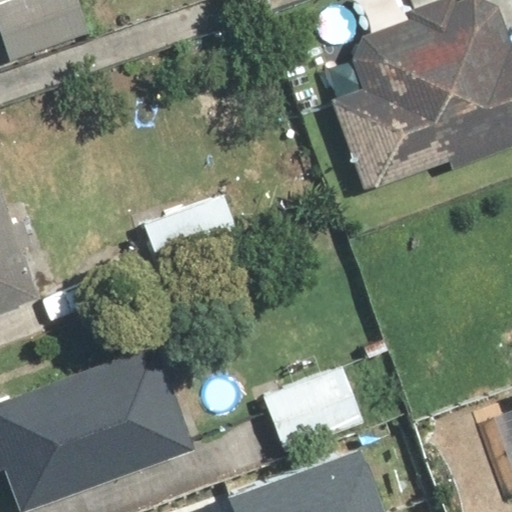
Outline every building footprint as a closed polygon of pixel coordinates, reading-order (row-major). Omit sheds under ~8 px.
[(83,0),(33,0),(0,11),(0,35),(10,65),(96,37),(83,0)] [(339,87),(371,187),(511,141),(511,17),(511,15),(510,12),(508,10),(507,8),(506,6),(504,5),(502,3),(500,1),(498,0),(443,0),(418,8),(423,24),(352,47),(362,79),(339,87)] [(0,316),(45,302),(0,161),(0,316)] [(248,241),(231,193),(147,223),(165,271),(248,241)] [(38,511),(209,442),(164,332),(0,399),(0,460),(21,511),(38,511)] [(380,511),(353,438),(219,487),(228,511),(380,511)]
